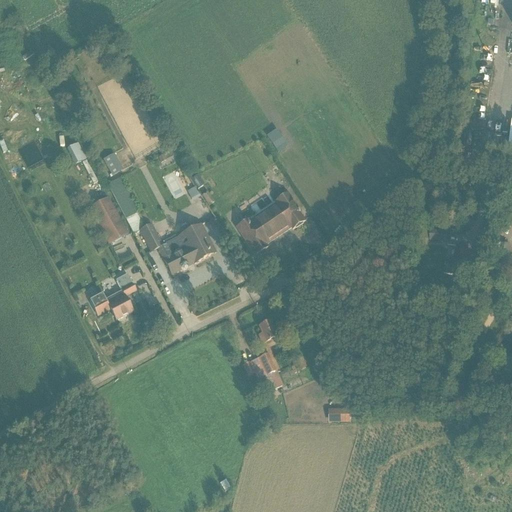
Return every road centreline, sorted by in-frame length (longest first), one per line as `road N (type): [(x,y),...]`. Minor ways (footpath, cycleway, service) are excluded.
road 1 (unclassified): [(0,437),(331,258),(400,191),(511,187)]
road 2 (track): [(419,187),(446,57),(435,0)]
